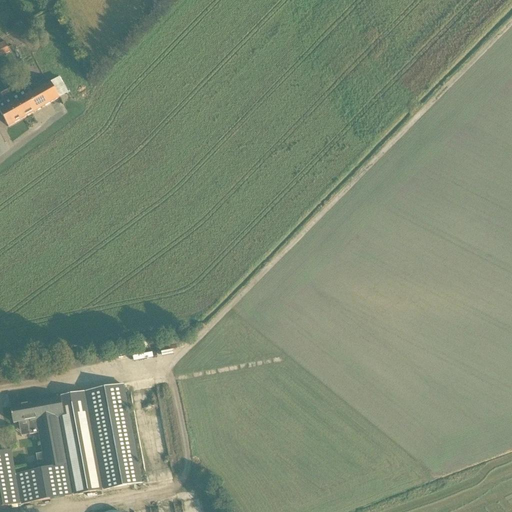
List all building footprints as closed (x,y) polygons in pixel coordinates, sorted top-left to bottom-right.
[(8,24),(6,27),(8,30),(11,31),(14,30),(15,27),(14,24),(11,23),(8,24)] [(0,57),(10,53),(5,42),(0,44),(0,57)] [(0,110),(0,113),(8,127),(67,94),(58,79),(51,83),(50,83),(29,94),(26,89),(0,103),(0,109),(0,111),(0,110)] [(124,386),(84,393),(101,492),(123,488),(142,484),(124,386)] [(101,492),(84,393),(61,398),(10,408),(13,424),(19,423),(20,430),(21,430),(21,431),(22,431),(23,431),(28,430),(29,435),(38,434),(44,469),(18,475),(23,505),(74,496),(101,492)] [(0,452),(0,509),(21,506),(11,451),(0,452)]
